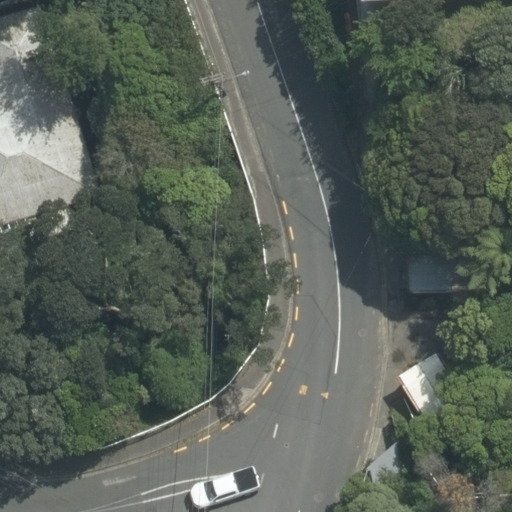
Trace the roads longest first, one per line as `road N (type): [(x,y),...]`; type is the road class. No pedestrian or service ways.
road 1 (residential): [(260,0),(340,291),(320,441)]
road 2 (residential): [(320,441),(114,508),(32,511)]
